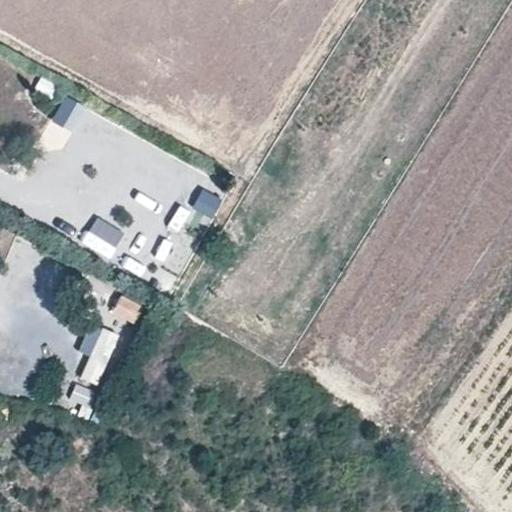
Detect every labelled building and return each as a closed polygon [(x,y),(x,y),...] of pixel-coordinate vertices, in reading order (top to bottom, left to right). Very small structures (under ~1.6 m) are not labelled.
[(39,75),(32,88),(51,98),(58,85),(39,75)] [(62,96),(53,122),(77,130),(86,105),(62,96)] [(189,207),(211,220),(223,200),(201,188),(189,207)] [(171,220),(162,241),(173,245),(182,225),(171,220)] [(111,313),(134,322),(141,303),(118,294),(111,313)] [(4,393),(23,400),(35,370),(15,362),(4,393)] [(93,409),(81,404),(76,415),(88,420),(93,409)]
